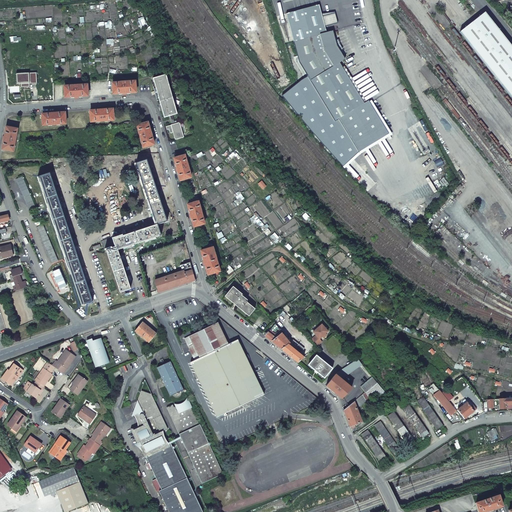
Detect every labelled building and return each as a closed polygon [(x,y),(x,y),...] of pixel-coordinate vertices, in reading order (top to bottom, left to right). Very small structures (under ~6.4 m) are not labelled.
[(319,5),(286,14),(299,62),(335,121),(364,103),(340,62),(345,59),(337,46),(333,31),(326,33),(319,5)] [(460,32),(511,97),(511,96),(511,46),(485,12),(460,32)] [(17,84),(37,83),(36,73),(17,74),(17,84)] [(169,116),(177,114),(166,75),(153,79),(155,85),(159,100),(164,118),(169,116)] [(113,94),(136,93),(135,82),(112,83),(113,94)] [(87,85),(64,86),(65,98),(88,96),(87,85)] [(368,104),(338,122),(357,152),(387,134),(368,104)] [(91,122),(114,121),(113,109),(90,111),(91,122)] [(66,124),(65,113),(42,114),(43,126),(66,124)] [(143,148),(154,145),(148,122),(137,126),(143,148)] [(184,137),(180,123),(175,124),(174,122),(172,122),(172,125),(171,125),(166,127),(167,130),(169,129),(170,133),(173,132),(175,140),(184,137)] [(6,127),(2,150),(13,152),(18,129),(6,127)] [(180,181),(191,177),(185,155),(174,159),(180,181)] [(157,224),(167,221),(158,192),(147,160),(136,163),(156,225),(157,224)] [(82,305),(93,302),(50,173),(39,177),(82,305)] [(17,180),(29,210),(35,207),(23,177),(17,180)] [(198,201),(187,205),(194,227),(205,224),(198,201)] [(36,227),(52,263),(58,261),(43,224),(36,227)] [(118,250),(161,235),(157,224),(156,225),(114,239),(117,247),(118,250)] [(106,250),(115,247),(112,237),(100,241),(104,252),(107,252),(106,250)] [(0,257),(13,254),(10,245),(0,248),(0,257)] [(125,291),(131,289),(118,250),(117,247),(115,247),(106,250),(107,252),(120,293),(125,291)] [(212,247),(201,251),(208,275),(220,272),(212,247)] [(183,271),(192,268),(190,262),(180,265),(183,271)] [(20,267),(11,271),(12,275),(10,276),(11,281),(14,280),(16,285),(13,286),(14,291),(28,287),(26,281),(22,282),(19,274),(22,274),(20,267)] [(191,282),(196,280),(192,268),(183,271),(155,281),(159,292),(191,282)] [(233,287),(225,296),(232,302),(249,316),(255,309),(246,302),(248,300),(241,295),(242,294),(233,287)] [(149,343),(157,334),(143,322),(135,331),(149,343)] [(210,403),(217,418),(242,405),(264,395),(257,380),(250,384),(247,378),(254,374),(251,367),(238,340),(228,344),(217,323),(185,339),(195,360),(190,363),(207,397),(214,394),(217,400),(210,403)] [(275,323),(269,330),(277,336),(281,332),(284,330),(275,323)] [(325,334),(328,331),(321,324),(313,332),(316,335),(311,340),(316,347),(322,342),(320,340),(321,339),(323,337),(324,339),(325,337),(325,334)] [(271,341),(277,336),(269,330),(264,335),(271,341)] [(271,341),(281,349),(288,344),(290,343),(281,332),(277,336),(271,341)] [(105,353),(102,346),(103,346),(100,338),(93,341),(88,343),(90,350),(92,349),(93,351),(93,352),(92,353),(92,354),(93,355),(94,355),(95,357),(93,357),(96,367),(102,365),(101,364),(104,363),(105,364),(109,363),(106,353),(105,353)] [(304,348),(293,340),(290,343),(288,344),(300,354),(304,348)] [(300,354),(288,344),(281,349),(291,357),(298,363),(304,357),(300,354)] [(55,367),(64,374),(76,357),(66,350),(57,362),(54,367),(55,367)] [(315,371),(324,378),(333,368),(316,355),(308,365),(315,371)] [(335,375),(341,379),(361,365),(356,360),(338,371),(335,375)] [(183,390),(170,361),(158,367),(157,367),(162,378),(163,377),(164,379),(163,380),(162,381),(161,381),(162,383),(163,384),(164,384),(166,383),(167,385),(166,386),(170,396),(173,395),(174,396),(175,397),(176,397),(177,398),(179,397),(180,396),(181,395),(181,394),(181,393),(181,391),(183,390)] [(52,366),(47,362),(43,368),(50,373),(55,367),(54,367),(52,366)] [(8,370),(1,378),(11,385),(16,379),(18,375),(19,376),(23,371),(14,364),(9,371),(8,370)] [(43,368),(35,380),(36,381),(44,386),(52,374),(50,373),(43,368)] [(247,378),(250,384),(257,380),(254,374),(247,378)] [(70,390),(77,395),(87,381),(78,375),(75,379),(73,383),(74,384),(70,390)] [(341,399),(351,388),(341,379),(335,375),(326,386),(331,390),(341,399)] [(365,392),(376,382),(372,378),(361,387),(365,392)] [(23,389),(35,398),(38,394),(40,390),(42,391),(45,387),(44,386),(36,381),(33,385),(28,382),(23,389)] [(450,415),(456,411),(441,393),(439,390),(433,395),(437,400),(438,399),(441,403),(442,402),(450,412),(448,413),(450,415)] [(140,442),(163,431),(168,429),(152,395),(141,391),(137,401),(140,408),(144,415),(143,414),(142,414),(141,414),(140,414),(140,415),(140,416),(140,417),(143,424),(140,425),(131,430),(137,443),(140,442)] [(367,402),(370,399),(365,392),(361,395),(366,401),(367,402)] [(207,397),(210,403),(217,400),(214,394),(207,397)] [(357,409),(366,401),(361,395),(354,402),(357,409)] [(437,429),(443,425),(423,397),(417,401),(437,429)] [(0,418),(5,412),(3,411),(8,404),(0,398),(0,418)] [(200,424),(188,400),(187,398),(185,400),(183,402),(182,403),(181,403),(178,404),(175,404),(174,404),(175,406),(174,407),(173,404),(170,406),(182,432),(200,424)] [(511,402),(511,398),(499,399),(499,409),(507,409),(507,405),(511,405),(511,402)] [(52,412),(60,418),(69,405),(61,399),(52,412)] [(464,419),(474,411),(470,406),(467,401),(456,409),(457,410),(456,411),(459,415),(460,414),(464,419)] [(350,427),(362,422),(357,409),(354,402),(343,409),(346,417),(350,427)] [(470,406),(474,411),(481,406),(478,403),(473,406),(473,405),(470,406)] [(423,438),(429,433),(409,405),(403,409),(423,438)] [(77,415),(89,424),(96,415),(83,406),(77,415)] [(166,407),(179,434),(182,432),(170,406),(166,407)] [(134,414),(140,425),(143,424),(140,417),(140,416),(140,415),(140,414),(141,414),(142,414),(143,414),(144,415),(140,408),(138,411),(134,414)] [(17,411),(7,425),(12,428),(15,431),(19,425),(20,426),(26,417),(17,411)] [(407,444),(413,440),(394,412),(388,416),(407,444)] [(394,454),(400,449),(380,421),(374,425),(394,454)] [(91,439),(99,445),(101,441),(100,441),(104,436),(109,428),(101,422),(92,435),(93,436),(91,439)] [(182,432),(191,451),(208,443),(200,424),(182,432)] [(16,434),(21,426),(20,426),(19,425),(15,431),(12,428),(10,430),(16,434)] [(381,463),(387,458),(368,430),(361,434),(381,463)] [(163,431),(140,442),(146,455),(169,444),(168,443),(165,438),(164,435),(163,431)] [(191,451),(182,432),(179,434),(187,453),(191,451)] [(24,445),(35,453),(42,444),(30,436),(24,445)] [(51,453),(60,460),(67,451),(65,450),(70,443),(60,436),(55,444),(57,445),(51,453)] [(88,442),(85,446),(85,447),(83,446),(77,454),(86,460),(87,460),(92,453),(94,454),(100,445),(99,445),(91,439),(90,439),(88,442)] [(191,451),(205,482),(223,474),(208,443),(191,451)] [(146,455),(145,456),(161,490),(187,478),(171,444),(169,444),(146,455)] [(205,482),(191,451),(187,453),(202,483),(205,482)] [(0,478),(12,470),(0,452),(0,478)] [(51,477),(56,491),(64,511),(65,511),(88,503),(74,468),(51,477)] [(56,491),(51,477),(39,481),(45,496),(56,491)] [(202,511),(187,478),(161,490),(159,491),(169,511),(202,511)] [(476,503),(478,511),(484,511),(491,510),(503,506),(499,495),(476,503)]
